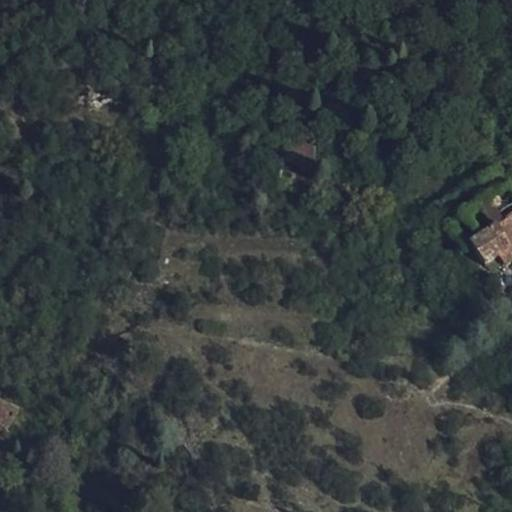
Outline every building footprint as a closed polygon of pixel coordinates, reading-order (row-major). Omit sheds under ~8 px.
[(102,104),(125,103),(123,78),(121,77),(100,78),(102,104)] [(199,140),(189,136),(172,128),(163,148),(189,159),(199,140)] [(277,162),(292,166),(287,185),(308,189),(314,171),(319,172),(326,148),(299,145),(282,142),(277,162)] [(511,184),(489,200),(505,224),(511,218),(511,184)] [(505,224),(489,200),(458,222),(475,246),(481,241),(505,224)] [(494,261),(497,259),(511,248),(511,236),(505,224),(481,241),(487,251),(494,261)] [(21,429),(30,409),(6,398),(0,410),(0,429),(5,432),(9,424),(21,429)]
